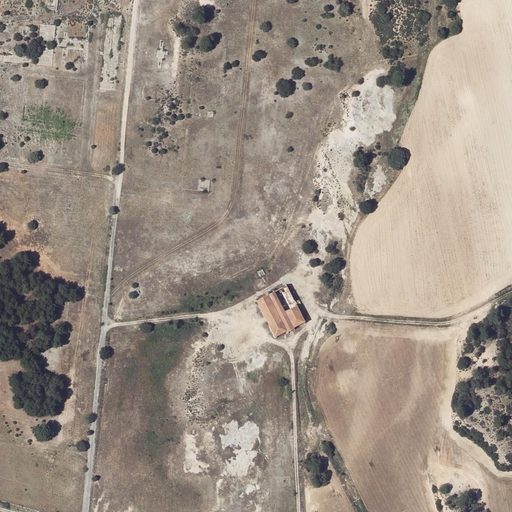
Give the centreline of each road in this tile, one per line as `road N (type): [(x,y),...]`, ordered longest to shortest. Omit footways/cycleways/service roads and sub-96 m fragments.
road 1 (track): [(136,0),(84,511)]
road 2 (track): [(103,326),(215,315),(284,280),(335,315),(419,323),(449,322),(511,293)]
road 3 (track): [(215,315),(290,351),(298,511)]
road 4 (track): [(0,163),(120,178)]
